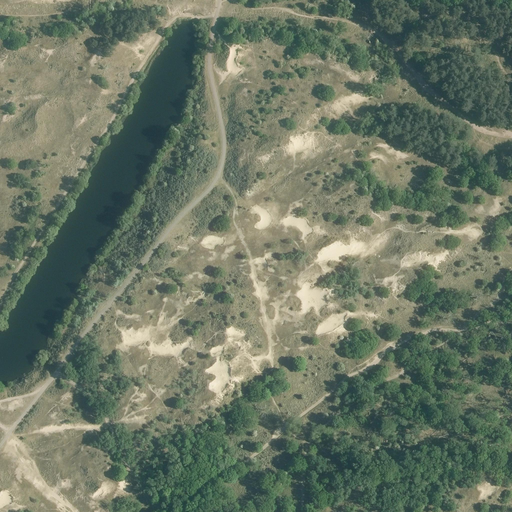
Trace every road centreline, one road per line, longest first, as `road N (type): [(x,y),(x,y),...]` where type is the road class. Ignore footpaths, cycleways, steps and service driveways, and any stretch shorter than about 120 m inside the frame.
road 1 (track): [(0,445),(218,172),(223,136),(209,55),(219,0)]
road 2 (unknown): [(511,322),(428,331),(400,344),(192,499),(159,511)]
road 3 (track): [(162,511),(121,455),(98,403),(56,372)]
